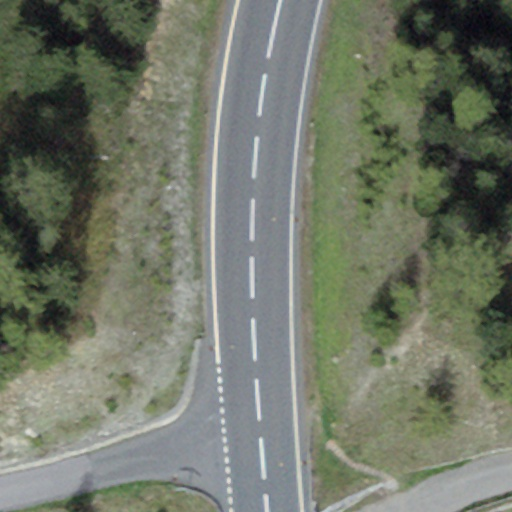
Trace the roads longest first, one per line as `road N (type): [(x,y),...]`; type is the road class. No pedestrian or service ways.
road 1 (primary): [(280,0),(254,145),(251,266),(262,436)]
road 2 (residential): [(0,495),(262,436)]
road 3 (unclassified): [(395,511),(511,473)]
